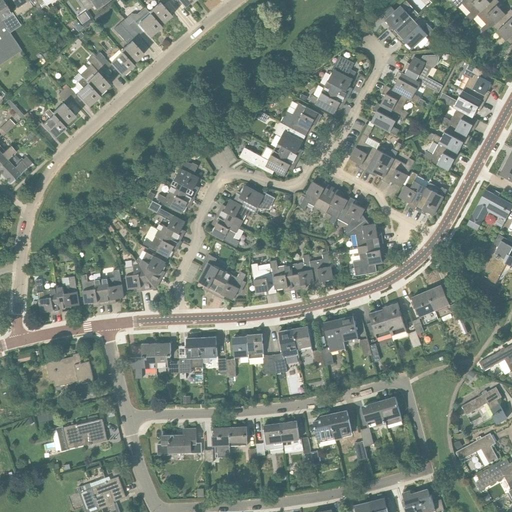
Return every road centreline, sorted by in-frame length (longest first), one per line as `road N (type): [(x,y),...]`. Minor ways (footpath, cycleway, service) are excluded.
road 1 (residential): [(156,508),(285,502),(419,474),(426,463),(404,385)]
road 2 (residential): [(241,0),(67,152),(29,215)]
road 3 (tertiary): [(180,320),(274,313),(362,292),(399,274),(439,236)]
road 4 (residential): [(127,414),(273,409),(404,385)]
road 5 (residential): [(180,320),(178,278),(223,171)]
road 6 (residential): [(327,166),(386,55),(368,30)]
road 7 (residential): [(439,236),(387,212),(376,192),(327,166)]
